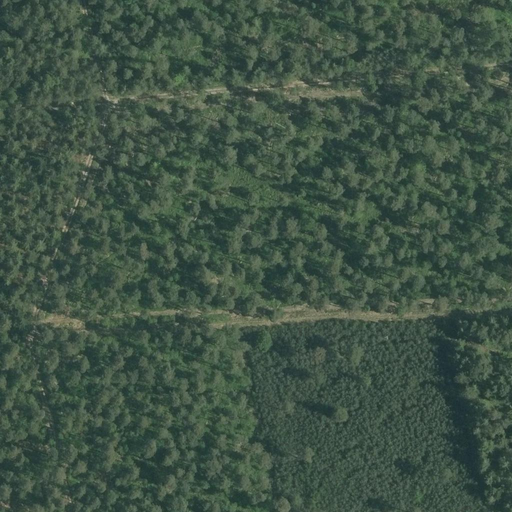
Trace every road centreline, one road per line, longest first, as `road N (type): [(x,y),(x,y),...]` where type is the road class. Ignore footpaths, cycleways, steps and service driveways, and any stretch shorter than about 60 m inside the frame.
road 1 (track): [(81,0),(105,112),(28,341),(67,511)]
road 2 (track): [(0,111),(511,64)]
